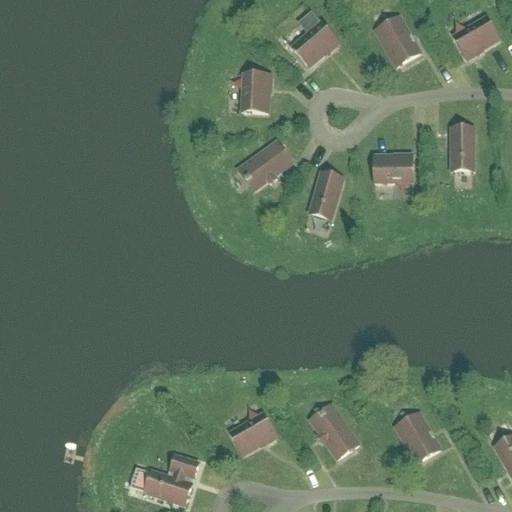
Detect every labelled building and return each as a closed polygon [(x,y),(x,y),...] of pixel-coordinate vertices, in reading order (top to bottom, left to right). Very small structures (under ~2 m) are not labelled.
[(400,22),(376,36),(397,72),(421,58),(400,22)] [(455,44),(466,65),(500,45),(492,32),(488,25),(455,44)] [(307,41),(293,52),(295,55),(299,60),(299,61),(309,73),(339,48),(323,30),(323,31),(309,43),(307,41)] [(253,118),(268,119),(270,81),(247,79),(247,80),(246,99),(243,99),(243,117),(245,117),(245,118),(253,118)] [(452,134),(452,177),(475,177),(475,134),(452,134)] [(275,182),(293,169),(278,147),(239,175),(254,197),(269,186),(270,189),(277,184),(275,182)] [(376,185),(376,188),(394,188),(394,185),(413,185),(413,186),(413,162),(375,162),(375,178),(375,185),(376,185)] [(322,178),(310,220),(332,226),(344,184),(322,178)] [(325,447),(338,465),(360,450),(333,410),(310,426),(321,440),(318,442),(323,449),(325,447)] [(420,418),(396,432),(417,469),(441,455),(420,418)] [(232,440),(232,441),(236,447),(235,447),(243,461),(277,442),(265,421),(264,422),(248,431),(247,429),(231,438),(232,440)] [(511,442),(495,453),(511,481),(511,442)] [(176,461),(172,476),(176,478),(174,484),(153,477),(146,499),(186,511),(193,490),(183,487),(185,480),(195,484),(199,469),(176,461)]
